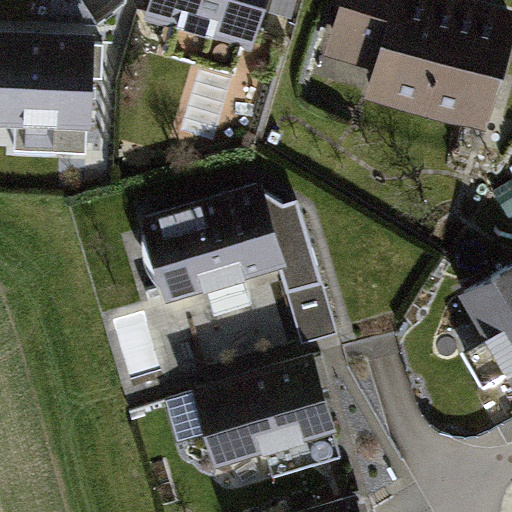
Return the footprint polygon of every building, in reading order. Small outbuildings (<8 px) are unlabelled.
[(155,0),(153,7),(254,36),(264,0),(155,0)] [(464,0),(320,0),(298,77),(478,129),(511,13),(464,0)] [(0,113),(88,119),(94,33),(0,27),(0,113)] [(259,182),(149,213),(169,285),(279,254),(259,182)] [(511,266),(511,265),(436,305),(499,423),(511,415),(511,266)] [(310,352),(200,383),(220,452),(330,421),(310,352)]
